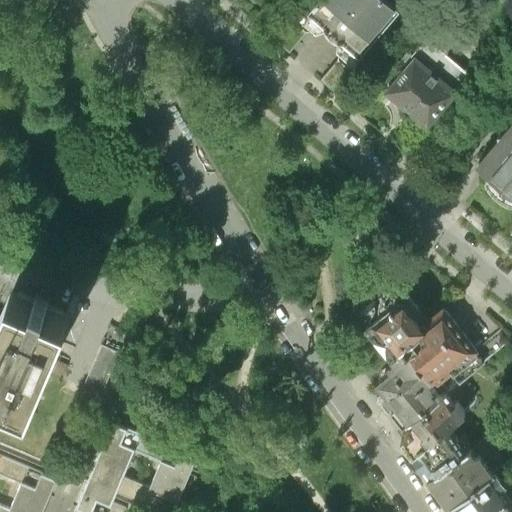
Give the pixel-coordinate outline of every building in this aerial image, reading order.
[(350,45),(360,54),(361,53),(400,7),(392,0),(315,0),(309,8),(308,9),(311,11),(350,45)] [(289,15),(272,35),(289,50),(314,21),(308,15),(311,11),(308,9),(309,8),(305,5),(289,15)] [(415,53),(388,85),(411,104),(411,109),(420,116),(426,117),(428,119),(440,105),(441,105),(447,102),(452,98),(455,92),(457,85),(471,69),(427,32),(412,50),(415,53)] [(321,78),(339,94),(348,83),(363,65),(364,56),(361,53),(360,54),(350,45),(321,78)] [(511,118),(477,159),(511,188),(511,118)] [(374,246),(365,235),(349,247),(358,258),(374,246)] [(387,266),(397,275),(419,259),(402,237),(378,253),(387,266)] [(360,273),(349,292),(358,285),(366,286),(373,281),(371,278),(387,266),(378,253),(370,260),(360,273)] [(355,311),(400,279),(397,275),(387,266),(371,278),(373,281),(366,286),(358,285),(349,292),(348,297),(355,311)] [(11,388),(35,398),(76,305),(50,295),(52,292),(45,289),(39,286),(38,289),(14,279),(0,312),(0,395),(7,399),(11,388)] [(400,279),(355,311),(382,343),(405,326),(417,317),(425,311),(400,279)] [(425,311),(417,317),(405,326),(410,333),(400,340),(425,373),(431,369),(433,374),(448,363),(474,344),(441,299),(425,311)] [(405,326),(382,343),(381,346),(386,353),(380,358),(381,360),(367,371),(405,422),(443,395),(425,373),(400,340),(410,333),(405,326)] [(120,350),(101,342),(82,385),(102,393),(120,350)] [(474,344),(448,363),(457,374),(482,355),(474,344)] [(407,454),(449,423),(465,412),(456,400),(451,403),(443,395),(405,422),(402,424),(410,434),(398,443),(407,454)] [(0,511),(125,511),(127,507),(113,501),(117,491),(167,511),(172,511),(196,457),(112,421),(73,511),(42,511),(57,478),(0,453),(0,511)] [(422,474),(464,445),(449,423),(407,454),(422,474)] [(443,503),(491,468),(476,448),(473,451),(467,442),(464,445),(422,474),(443,503)] [(449,511),(507,511),(511,509),(511,496),(502,483),(505,480),(495,466),(491,468),(443,503),(449,511)]
